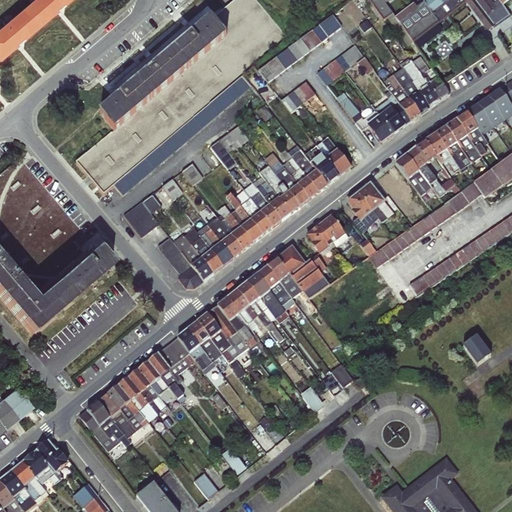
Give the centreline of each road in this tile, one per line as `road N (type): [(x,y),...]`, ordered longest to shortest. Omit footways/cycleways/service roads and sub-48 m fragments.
road 1 (residential): [(182,315),(511,66)]
road 2 (residential): [(182,315),(13,115)]
road 3 (residential): [(13,115),(144,0)]
road 4 (residential): [(59,418),(182,315)]
road 5 (residential): [(378,432),(352,443),(267,511)]
